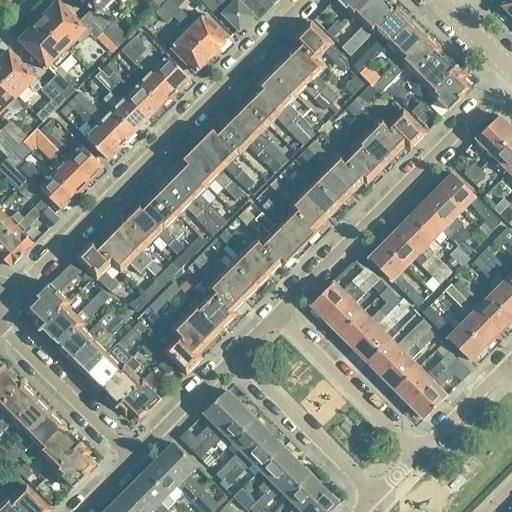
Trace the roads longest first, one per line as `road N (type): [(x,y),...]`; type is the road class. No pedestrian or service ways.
road 1 (residential): [(303,0),(3,299)]
road 2 (residential): [(278,313),(509,72)]
road 3 (residential): [(372,500),(234,355)]
road 4 (residential): [(278,313),(416,457)]
road 5 (residential): [(0,326),(131,457)]
road 6 (residential): [(131,457),(234,355)]
road 7 (residential): [(506,363),(416,457)]
